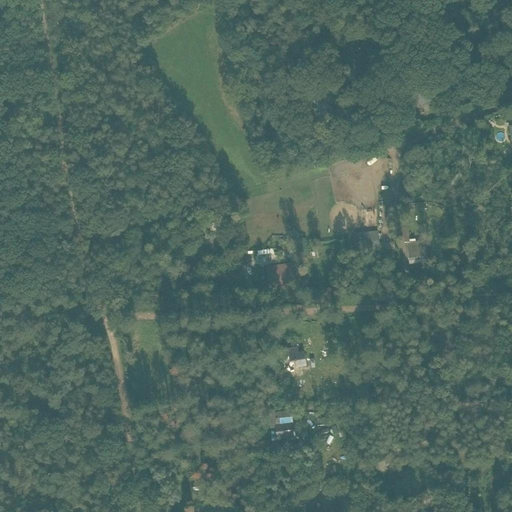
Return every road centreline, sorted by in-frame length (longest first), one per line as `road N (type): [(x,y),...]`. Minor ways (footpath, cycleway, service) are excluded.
road 1 (track): [(138,511),(55,0)]
road 2 (track): [(93,242),(511,104)]
road 3 (track): [(106,318),(511,303)]
